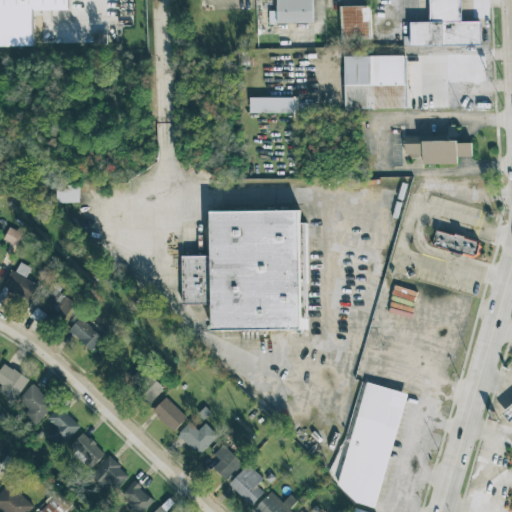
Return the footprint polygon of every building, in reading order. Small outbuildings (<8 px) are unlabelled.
[(0,0),(0,46),(33,46),(33,10),(69,10),(68,0),(0,0)] [(203,9),(249,8),(249,0),(238,0),(203,1),(203,9)] [(276,0),(276,10),(268,10),(268,23),(312,22),(312,0),(276,0)] [(460,0),(428,0),(429,21),(410,21),(410,35),(402,35),(402,45),(480,44),(479,21),(460,21),(460,0)] [(370,5),(340,6),(341,39),(371,39),(370,5)] [(344,108),(405,108),(404,55),(343,56),(344,108)] [(249,97),(249,113),(294,112),(294,96),(249,97)] [(422,164),(457,163),(457,156),(471,156),(471,138),(404,139),(404,154),(422,153),(422,164)] [(57,203),(80,202),(79,185),(56,185),(57,203)] [(209,211),(210,255),(181,256),(181,304),(210,304),(211,330),(301,329),(300,223),(299,223),(299,210),(209,211)] [(4,240),(17,245),(21,232),(8,228),(4,240)] [(432,248),(475,256),(478,240),(435,231),(432,248)] [(30,268),(20,263),(16,272),(10,270),(2,288),(31,300),(38,284),(25,279),(30,268)] [(75,302),(53,287),(38,307),(60,322),(75,302)] [(91,351),(103,339),(82,317),(69,329),(91,351)] [(0,383),(2,385),(0,387),(0,392),(14,402),(28,379),(4,363),(0,368),(0,383)] [(138,395),(148,404),(163,388),(142,368),(132,378),(136,381),(135,382),(143,389),(138,395)] [(407,393),(366,381),(337,484),(355,502),(374,507),(407,393)] [(34,424),(54,405),(33,384),(18,399),(28,410),(24,414),(34,424)] [(173,431),(187,417),(165,397),(152,411),(173,431)] [(80,425),(58,406),(47,418),(55,426),(46,436),(60,448),(80,425)] [(197,455),(218,436),(205,423),(198,429),(190,421),(178,433),(197,455)] [(89,469),(105,454),(83,432),(68,448),(89,469)] [(213,454),(220,461),(213,468),(224,480),(241,464),(222,445),(213,454)] [(129,475),(108,456),(94,471),(114,490),(129,475)] [(263,492),(256,485),(263,478),(248,464),(228,485),(250,506),(263,492)] [(142,511),(154,501),(134,481),(119,496),(133,511),(142,511)] [(27,511),(33,506),(9,483),(0,492),(0,509),(3,511),(27,511)] [(254,508),(258,511),(289,511),(299,502),(290,494),(283,502),(270,491),(254,508)] [(38,511),(64,511),(58,505),(54,509),(48,502),(38,511)]
